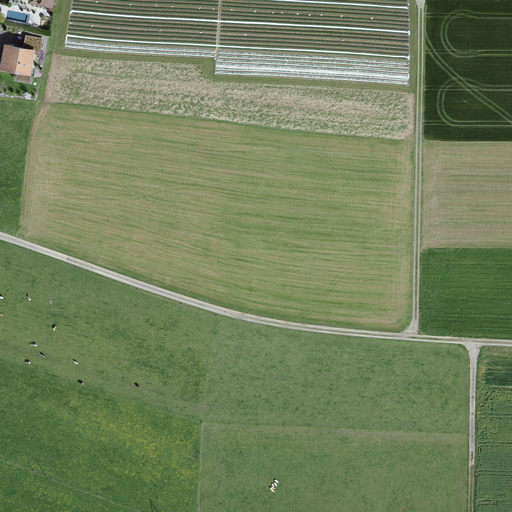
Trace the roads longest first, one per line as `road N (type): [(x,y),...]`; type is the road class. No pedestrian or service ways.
road 1 (track): [(511,342),(282,323),(155,287)]
road 2 (track): [(415,337),(419,0)]
road 3 (track): [(475,341),(471,511)]
road 4 (unclassified): [(155,287),(0,234)]
